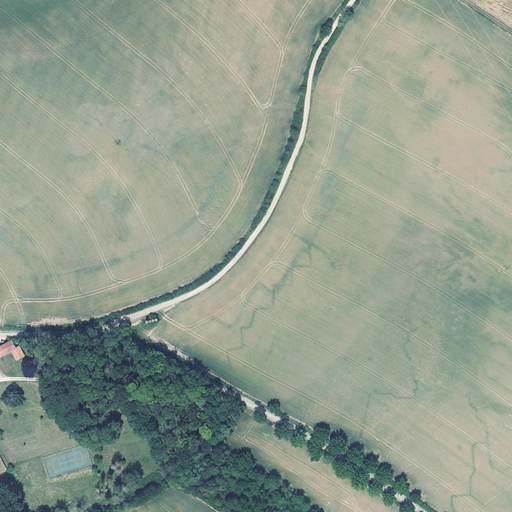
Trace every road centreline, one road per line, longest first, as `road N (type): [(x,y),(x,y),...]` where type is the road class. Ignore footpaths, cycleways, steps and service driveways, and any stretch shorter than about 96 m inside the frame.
road 1 (unclassified): [(0,337),(91,333),(135,345),(315,443),(416,511)]
road 2 (track): [(91,333),(198,290),(252,238),(294,152),(314,63),(354,0)]
